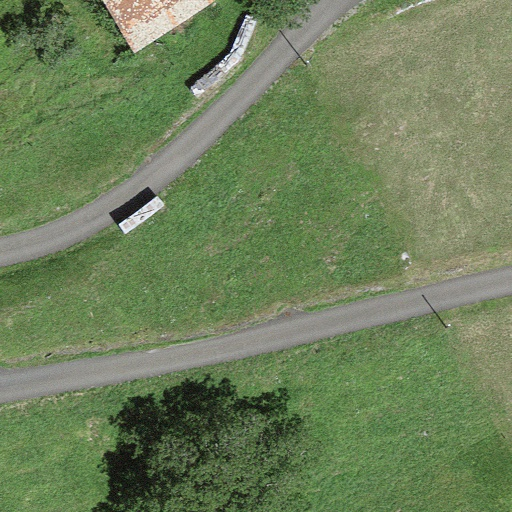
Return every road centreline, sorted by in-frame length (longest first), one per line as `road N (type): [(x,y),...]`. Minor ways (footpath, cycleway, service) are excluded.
road 1 (residential): [(0,388),(511,285)]
road 2 (residential): [(339,0),(134,197),(61,234),(0,251)]
